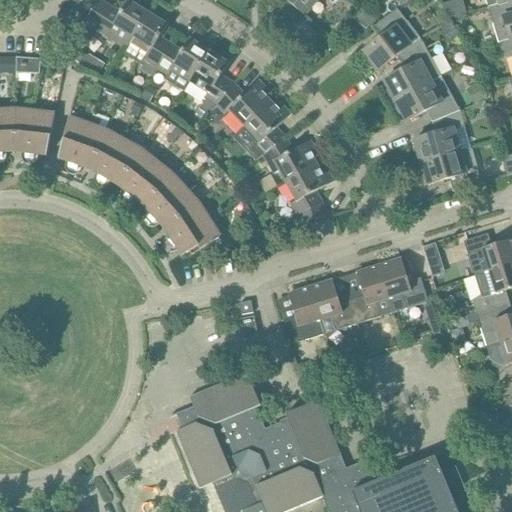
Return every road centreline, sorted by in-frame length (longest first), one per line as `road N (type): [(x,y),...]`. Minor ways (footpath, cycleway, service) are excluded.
road 1 (residential): [(380,236),(234,289),(176,298),(162,295),(109,235),(77,213),(0,201)]
road 2 (residential): [(380,236),(361,180),(305,90),(269,53),(184,0)]
road 3 (residential): [(511,196),(380,236)]
